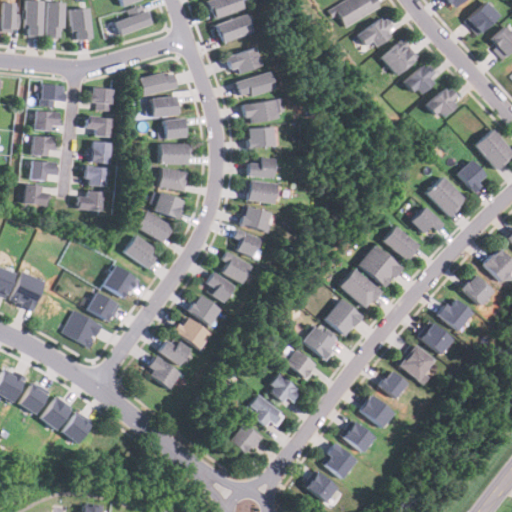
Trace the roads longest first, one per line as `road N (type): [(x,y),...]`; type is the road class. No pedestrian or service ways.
road 1 (residential): [(96,388),(196,242),(210,206),(214,124),(171,0)]
road 2 (residential): [(511,188),(468,231),(276,470)]
road 3 (residential): [(0,331),(68,368),(206,475)]
road 4 (residential): [(185,38),(75,67),(0,59)]
road 5 (residential): [(511,120),(407,0)]
road 6 (residential): [(75,67),(62,193)]
